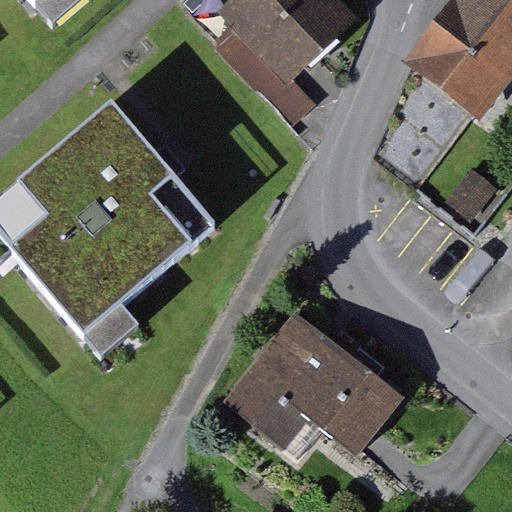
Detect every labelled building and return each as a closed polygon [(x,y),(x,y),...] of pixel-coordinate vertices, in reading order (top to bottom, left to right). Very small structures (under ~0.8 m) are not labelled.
[(20,0),(53,36),(93,2),(91,0),(20,0)] [(362,20),(343,0),(236,0),(220,15),(287,88),(317,61),(362,20)] [(511,94),(511,0),(473,0),(420,66),(490,122),(511,94)] [(151,156),(111,108),(0,201),(0,267),(10,259),(100,365),(137,333),(120,313),(216,232),(174,182),(163,169),(151,156)] [(408,408),(300,320),(228,407),(286,456),(312,425),(361,465),(408,408)]
